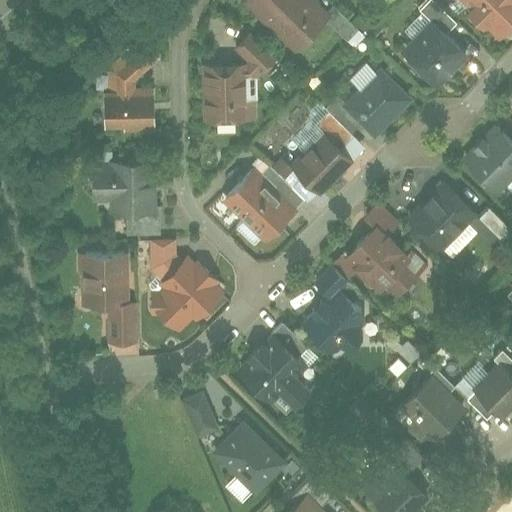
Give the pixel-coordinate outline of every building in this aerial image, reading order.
[(236,0),(262,25),(286,0),(236,0)] [(286,0),(262,25),(288,50),(325,11),(313,0),(286,0)] [(511,0),(455,0),(497,39),(511,23),(511,0)] [(395,48),(430,84),(469,46),(435,10),(395,48)] [(349,45),(359,35),(336,12),(326,22),(349,45)] [(153,52),(135,32),(102,62),(102,81),(97,81),(98,123),(150,123),(150,80),(130,81),(130,74),(153,52)] [(206,63),(207,120),(253,120),(253,63),(206,63)] [(340,103),(371,136),(412,97),(380,65),(340,103)] [(457,159),(493,194),(511,174),(511,142),(493,123),(457,159)] [(285,160),(316,193),(353,158),(321,126),(285,160)] [(105,196),(105,208),(152,208),(152,155),(89,155),(89,196),(105,196)] [(220,194),(241,216),(272,186),(251,164),(220,194)] [(400,220),(433,253),(475,210),(442,177),(400,220)] [(241,216),(262,238),(293,208),(272,186),(241,216)] [(337,237),(372,271),(377,267),(391,280),(413,257),(400,244),(405,239),(370,204),(337,237)] [(158,311),(176,328),(187,317),(190,320),(221,288),(213,281),(217,276),(194,254),(190,259),(181,251),(176,256),(173,253),(172,237),(146,237),(147,267),(157,276),(151,283),(152,311),(158,311)] [(78,248),(80,302),(105,301),(107,339),(137,338),(136,299),(126,299),(124,246),(78,248)] [(300,321),(330,351),(370,310),(340,281),(300,321)] [(236,370),(269,403),(281,390),(294,403),(309,387),(296,375),(309,362),(276,330),(236,370)] [(135,354),(134,339),(106,340),(107,356),(135,354)] [(511,359),(495,342),(466,370),(495,400),(511,384),(511,359)] [(425,355),(392,387),(424,420),(457,389),(425,355)] [(218,423),(204,384),(175,394),(189,433),(218,423)] [(289,460),(246,419),(214,452),(257,493),(289,460)] [(394,450),(362,481),(390,511),(423,480),(394,450)] [(337,511),(302,475),(264,511),(337,511)]
